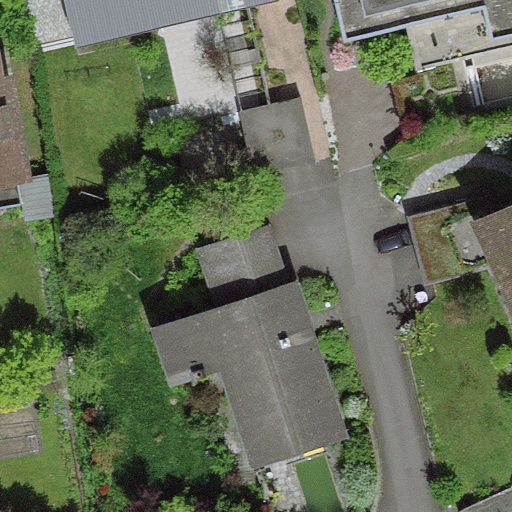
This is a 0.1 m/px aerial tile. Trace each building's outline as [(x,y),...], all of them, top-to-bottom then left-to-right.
[(72,45),(71,42),(157,22),(152,0),(59,0),(70,45),(72,45)] [(511,0),(329,0),(338,40),(511,0)] [(499,105),(511,102),(511,57),(489,63),(499,105)] [(451,63),(392,77),(407,136),(465,121),(451,63)] [(249,173),(309,161),(295,98),(236,110),(249,173)] [(0,205),(16,203),(0,110),(0,205)] [(493,262),(511,306),(511,203),(485,215),(479,201),(409,218),(425,279),(493,262)] [(280,448),(281,450),(331,433),(293,316),(298,315),(288,283),(278,286),(259,228),(196,249),(215,306),(151,327),(169,381),(188,375),(189,377),(200,373),(199,371),(222,363),(238,413),(272,402),(286,446),(280,448)] [(511,511),(511,499),(507,487),(452,511),(511,511)]
